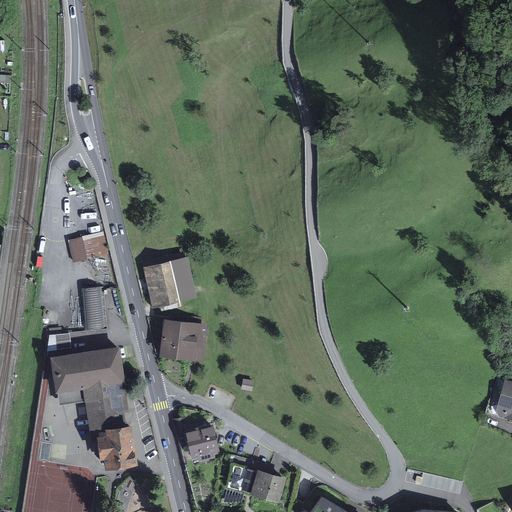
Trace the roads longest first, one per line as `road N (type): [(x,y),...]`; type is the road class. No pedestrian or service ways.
road 1 (unclassified): [(288,0),(289,62),(308,124),(321,311),(348,384),(397,462),(396,484)]
road 2 (unclassified): [(396,484),(383,497),(364,496),(227,416),(180,396),(158,397)]
road 3 (primary): [(95,146),(158,397)]
road 4 (primary): [(76,15),(75,109),(95,146)]
road 5 (primary): [(95,146),(76,15)]
